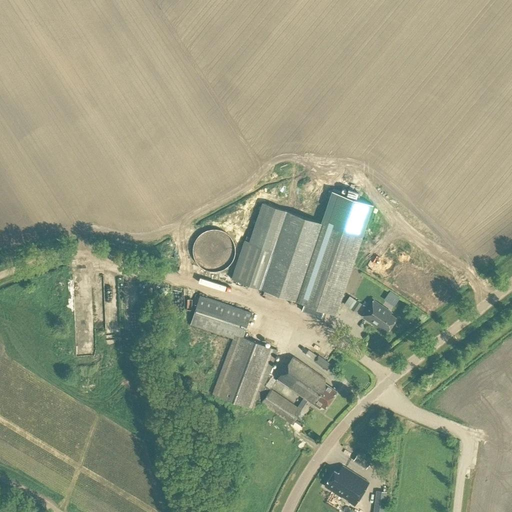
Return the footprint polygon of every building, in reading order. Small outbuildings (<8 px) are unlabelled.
[(246,240),(233,279),(304,303),(302,311),(321,318),(324,310),(337,314),(354,264),(354,263),(363,236),(364,234),(374,204),(332,190),(322,220),(321,222),(264,203),(251,242),(246,240)] [(220,275),(228,275),(235,259),(235,248),(229,262),(217,262),(217,256),(223,256),(226,248),(226,238),(221,236),(204,236),(199,248),(199,256),(206,258),(201,269),(201,271),(213,275),(214,273),(220,275)] [(391,288),(385,297),(394,304),(400,295),(391,288)] [(344,302),(351,307),(357,298),(350,294),(344,302)] [(201,296),(192,324),(234,338),(235,336),(244,339),(253,313),(201,296)] [(357,298),(351,307),(357,311),(363,302),(357,298)] [(392,313),(374,300),(363,317),(380,329),(381,327),(388,332),(397,319),(391,314),(392,313)] [(234,338),(212,395),(254,411),(258,402),(261,403),(291,424),(300,411),(297,409),(264,386),(277,352),(244,339),(235,336),(234,338)] [(318,355),(314,361),(327,370),(331,364),(318,355)] [(292,356),(276,379),(304,398),(303,400),(297,409),(300,411),(306,402),(307,400),(319,408),(320,406),(324,409),(336,392),(325,384),(324,378),(292,356)] [(370,462),(357,454),(353,460),(366,469),(370,462)] [(368,483),(341,466),(337,472),(333,470),(324,484),(323,486),(333,492),(334,493),(328,502),(332,504),(338,496),(353,506),(368,483)] [(376,490),(373,511),(384,511),(387,492),(376,490)]
